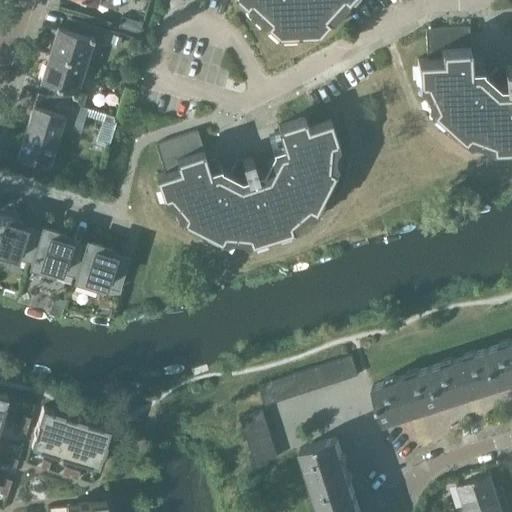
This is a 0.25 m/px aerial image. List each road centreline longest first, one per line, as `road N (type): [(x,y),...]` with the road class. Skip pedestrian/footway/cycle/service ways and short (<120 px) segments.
road 1 (residential): [(262,93),(406,14),(476,0)]
road 2 (residential): [(135,231),(0,191)]
road 3 (residential): [(502,443),(429,469),(411,486),(402,511)]
